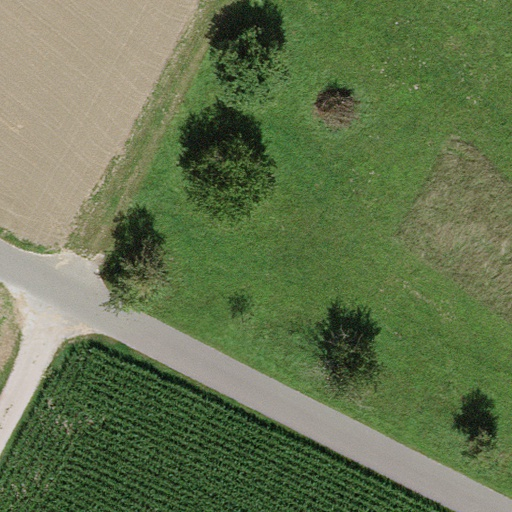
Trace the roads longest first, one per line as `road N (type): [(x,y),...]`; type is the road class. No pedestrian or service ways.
road 1 (unclassified): [(494,511),(0,265)]
road 2 (track): [(76,303),(0,453)]
